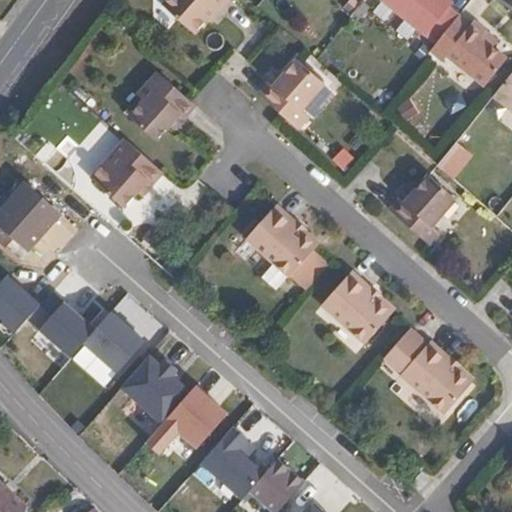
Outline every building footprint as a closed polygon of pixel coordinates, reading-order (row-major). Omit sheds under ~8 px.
[(228,0),(169,0),(163,7),(194,35),(217,10),(221,13),(231,2),(228,0)] [(400,16),(433,42),(453,17),(460,9),(449,0),(383,0),(382,2),(400,16)] [(433,42),(426,52),(440,64),(445,59),(483,89),(506,60),(492,48),(482,40),(487,32),(474,21),(468,29),(453,17),(433,42)] [(482,40),(492,48),(497,40),(487,32),(482,40)] [(269,84),(259,96),(271,107),(288,122),(297,129),(307,116),(301,111),(324,84),(298,61),(274,88),(269,84)] [(511,67),(490,95),(511,113),(511,67)] [(196,108),(189,103),(159,76),(138,98),(144,104),(130,119),(156,144),(170,128),(181,117),(185,120),(196,108)] [(181,117),(170,128),(174,132),(185,120),(181,117)] [(140,157),(126,144),(91,183),(124,212),(138,196),(148,184),(152,188),(162,176),(140,157)] [(401,199),(390,211),(429,246),(441,233),(433,226),(455,200),(428,176),(405,202),(401,199)] [(23,183),(13,194),(47,222),(56,213),(23,183)] [(148,184),(138,196),(141,200),(152,188),(148,184)] [(13,194),(5,204),(0,209),(0,226),(12,236),(24,248),(47,222),(13,194)] [(0,226),(0,209),(5,204),(0,199),(0,242),(3,246),(12,236),(0,226)] [(276,207),(247,241),(296,284),(322,254),(315,247),(315,246),(292,226),(294,222),(276,207)] [(6,275),(0,281),(0,318),(15,332),(40,305),(6,275)] [(355,277),(325,310),(367,347),(395,317),(371,296),(373,293),(355,277)] [(96,332),(63,303),(39,330),(71,360),(85,344),(96,332)] [(113,313),(96,332),(85,344),(122,377),(150,345),(113,313)] [(406,377),(404,379),(446,417),(474,386),(451,366),(453,363),(434,346),(432,349),(413,333),(389,361),(406,377)] [(277,511),(303,482),(276,459),(248,493),(270,511),(277,511)] [(411,479),(419,487),(430,475),(422,468),(411,479)] [(0,485),(0,511),(17,511),(22,507),(0,485)]
